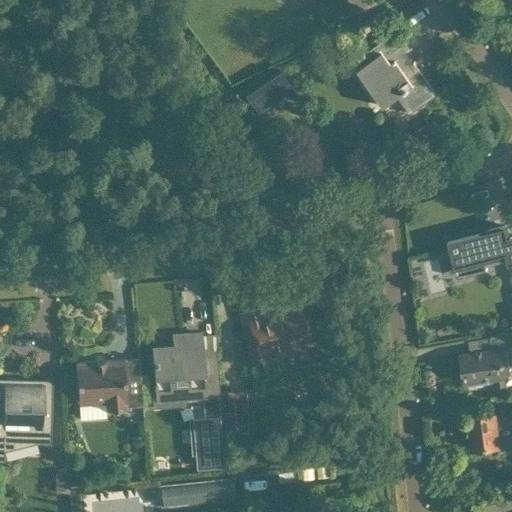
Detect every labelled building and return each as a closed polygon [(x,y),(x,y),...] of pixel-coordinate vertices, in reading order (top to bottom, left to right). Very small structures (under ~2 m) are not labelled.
[(368,61),(357,68),(375,94),(383,106),(397,96),(409,113),(436,94),(413,61),(409,64),(402,54),(407,51),(411,48),(399,29),(377,44),(363,54),(368,61)] [(279,70),(244,94),(257,113),(292,89),(279,70)] [(505,225),(448,240),(454,266),(475,260),(505,253),(508,263),(511,262),(511,234),(508,236),(505,225)] [(293,312),(266,319),(260,295),(235,302),(247,348),(257,345),(261,361),(312,347),(301,305),(292,308),(293,312)] [(155,384),(151,384),(153,407),(186,404),(185,398),(203,397),(204,417),(192,418),(196,468),(223,466),(218,396),(219,396),(219,392),(215,336),(201,337),(200,333),(184,335),(185,346),(152,349),(155,384)] [(463,354),(462,355),(465,382),(467,382),(467,381),(494,377),(496,387),(506,386),(504,375),(503,368),(509,367),(507,353),(501,354),(501,351),(507,350),(511,349),(511,333),(491,337),(492,351),(463,355),(463,354)] [(142,406),(140,378),(138,358),(75,363),(78,403),(80,419),(106,417),(106,411),(126,410),(126,407),(142,406)] [(0,381),(0,456),(2,456),(2,460),(4,460),(4,450),(4,437),(33,438),(34,442),(46,442),(46,443),(50,443),(52,387),(29,386),(29,383),(19,382),(19,378),(7,378),(7,382),(0,381)] [(219,392),(219,396),(221,427),(248,426),(245,390),(219,392)] [(511,412),(509,413),(495,414),(495,413),(470,417),(474,448),(499,445),(499,451),(511,449),(511,412)] [(55,483),(55,492),(70,492),(67,472),(57,472),(57,483),(55,483)] [(235,497),(232,477),(159,486),(161,506),(235,497)]
